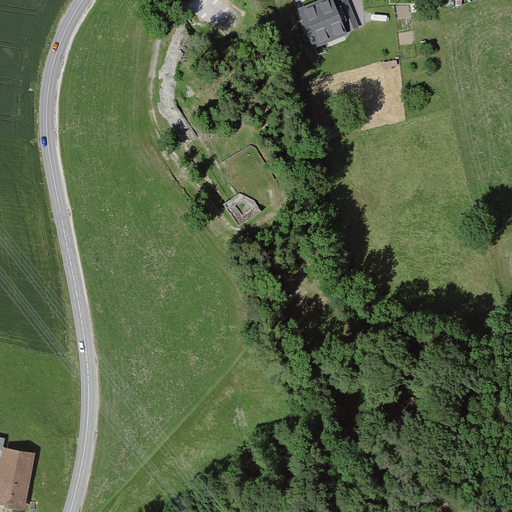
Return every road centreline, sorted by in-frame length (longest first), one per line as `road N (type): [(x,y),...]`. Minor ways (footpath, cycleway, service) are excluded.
road 1 (secondary): [(83,0),(54,60),(46,117),(87,370),(70,511)]
road 2 (track): [(200,0),(166,26),(151,108),(176,161),(225,224)]
